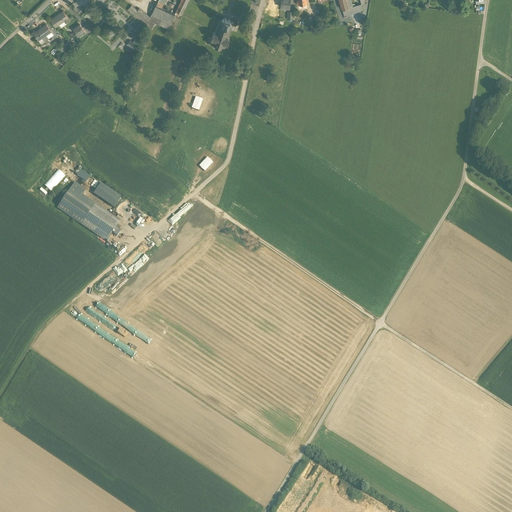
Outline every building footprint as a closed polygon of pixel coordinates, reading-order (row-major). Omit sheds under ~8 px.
[(185,0),(180,0),(176,11),(182,14),(187,1),(185,0)] [(289,0),(281,0),(281,5),(280,7),(284,8),(289,8),(289,0)] [(339,0),(341,7),(339,8),(340,11),(342,10),(349,8),(346,0),(339,0)] [(125,15),(128,11),(121,4),(115,10),(120,15),(123,13),(125,15)] [(131,5),(127,10),(133,15),(137,10),(131,5)] [(156,5),(155,5),(151,13),(171,23),(175,14),(161,8),(156,5)] [(349,8),(342,10),(345,18),(363,13),(361,5),(353,7),(349,8)] [(150,17),(139,8),(137,10),(133,15),(146,26),(150,17)] [(63,11),(51,20),(55,27),(59,24),(64,21),(65,23),(66,22),(69,20),(63,11)] [(171,23),(151,13),(150,17),(146,26),(151,28),(154,22),(155,22),(157,23),(159,24),(168,29),(171,23)] [(222,20),(222,21),(219,20),(219,21),(218,21),(218,22),(219,22),(218,25),(217,25),(217,26),(216,29),(216,30),(215,33),(213,32),(211,39),(209,38),(207,43),(214,46),(214,47),(215,48),(216,49),(217,49),(219,49),(220,49),(221,48),(222,48),(223,48),(224,48),(224,47),(225,47),(226,44),(227,45),(229,38),(228,37),(229,34),(230,34),(229,33),(230,31),(231,31),(231,30),(232,27),(232,26),(233,26),(233,25),(234,25),(234,24),(234,23),(233,22),(230,21),(230,19),(227,18),(224,17),(224,19),(223,19),(222,19),(222,20)] [(46,24),(34,33),(39,40),(42,38),(46,35),(51,31),(46,24)] [(84,31),(80,24),(73,29),(78,35),(84,31)] [(73,43),(69,39),(61,48),(59,46),(57,49),(59,51),(58,51),(61,53),(69,44),(71,46),(73,43)] [(133,42),(130,40),(127,44),(133,50),(137,46),(136,46),(133,42)] [(203,109),(204,101),(192,99),(191,107),(203,109)] [(182,163),(186,156),(176,150),(172,156),(182,163)] [(80,170),(76,175),(87,182),(90,176),(80,170)] [(86,190),(75,183),(58,209),(106,242),(118,225),(80,199),(86,190)] [(95,194),(115,208),(121,199),(101,185),(95,194)] [(90,298),(75,312),(79,316),(94,302),(90,298)]
